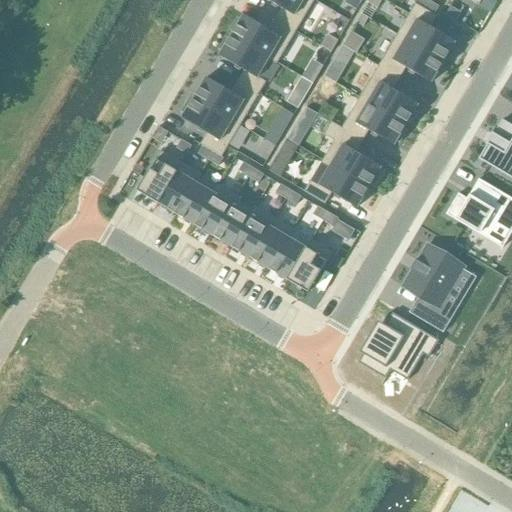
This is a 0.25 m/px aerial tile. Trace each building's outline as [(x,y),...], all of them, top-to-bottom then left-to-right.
[(265,0),(281,9),(274,20),(296,32),(315,0),(314,0),(265,0)] [(362,0),(346,0),(345,4),(356,11),(362,0)] [(381,0),(370,0),(369,4),(377,9),(381,0)] [(426,0),(415,0),(413,3),(415,4),(424,9),(428,1),(426,0)] [(490,0),(482,0),(479,6),(485,9),(490,0)] [(428,1),(424,9),(434,16),(439,7),(428,1)] [(415,4),(396,36),(444,63),(446,60),(448,62),(456,49),(453,47),(456,43),(430,28),(437,17),(434,16),(424,9),(415,4)] [(450,10),(447,15),(455,20),(458,14),(450,10)] [(237,18),(230,31),(232,33),(230,37),(269,60),(277,65),(296,32),(274,20),(268,30),(243,15),(240,20),(237,18)] [(365,41),(350,32),(325,77),(336,84),(354,53),(357,54),(365,41)] [(338,40),(327,35),(320,47),(331,53),(338,40)] [(396,36),(378,67),(399,80),(406,69),(432,84),(444,63),(396,36)] [(221,52),(218,57),(244,72),(238,82),(259,95),(266,83),(259,78),(269,60),(230,37),(229,39),(226,37),(218,50),(221,52)] [(323,66),(312,60),(287,103),(298,109),(323,66)] [(378,67),(359,99),(407,125),(408,123),(411,125),(419,112),(416,110),(419,106),(393,90),(399,80),(378,67)] [(205,78),(193,99),(240,127),(259,95),(238,82),(231,93),(205,78)] [(184,114),(181,119),(207,134),(200,145),(203,147),(213,153),(222,158),(240,127),(193,99),(192,101),(189,100),(181,113),(184,114)] [(359,99),(342,129),(363,141),(369,131),(395,147),(397,142),(400,144),(408,131),(405,129),(407,125),(359,99)] [(317,115),(306,108),(287,139),(299,146),(317,115)] [(294,116),(282,109),(264,139),(276,146),(294,116)] [(334,142),(322,161),(370,189),(372,185),(374,187),(382,174),(379,173),(382,168),(356,153),(363,141),(342,129),(331,123),(324,136),(334,142)] [(168,133),(158,127),(151,139),(161,145),(168,133)] [(511,145),(511,146),(494,137),(480,162),(511,179),(511,145)] [(280,178),(299,147),(287,140),(268,171),(280,178)] [(181,143),(178,149),(185,153),(188,147),(181,143)] [(203,147),(198,155),(208,161),(213,153),(203,147)] [(161,152),(137,192),(157,204),(181,164),(161,152)] [(213,153),(208,161),(219,167),(224,159),(222,158),(213,153)] [(322,161),(304,192),(325,205),(331,194),(357,210),(370,189),(322,161)] [(253,169),(243,163),(238,172),(249,178),(253,169)] [(181,164),(157,204),(177,216),(199,180),(201,175),(181,164)] [(264,175),(253,169),(249,178),(259,184),(264,175)] [(199,180),(177,216),(194,226),(215,190),(199,180)] [(458,194),(446,215),(474,231),(501,247),(511,228),(511,199),(479,180),(478,182),(480,183),(469,200),(458,194)] [(290,191),(280,185),(276,193),(286,200),(290,191)] [(215,190),(194,226),(214,237),(235,202),(238,198),(218,186),(215,190)] [(301,197),(290,191),(286,200),(296,206),(301,197)] [(235,202),(214,237),(231,248),(252,212),(235,202)] [(328,213),(318,207),(313,215),(323,221),(328,213)] [(252,212),(231,248),(251,260),(274,219),(255,208),(252,212)] [(338,219),(328,213),(323,221),(333,227),(337,221),(338,219)] [(274,219),(251,260),(270,271),(289,238),(294,231),(274,219)] [(355,231),(337,221),(333,227),(331,231),(348,242),(355,231)] [(289,238),(270,271),(287,281),(306,248),(289,238)] [(306,248),(287,281),(308,293),(332,253),(311,241),(307,248),(306,248)] [(427,244),(401,288),(418,298),(409,314),(443,334),(458,310),(445,302),(463,271),(464,271),(467,267),(427,244)] [(344,260),(336,255),(331,264),(339,269),(344,260)] [(482,277),(462,310),(469,313),(475,317),(495,284),(496,285),(502,276),(494,271),(485,266),(479,275),(482,277)] [(88,269),(44,343),(171,419),(216,345),(173,320),(170,325),(160,320),(164,314),(88,269)] [(438,342),(390,316),(384,327),(379,324),(363,354),(365,356),(360,365),(383,378),(387,371),(408,382),(422,355),(429,359),(438,342)]
